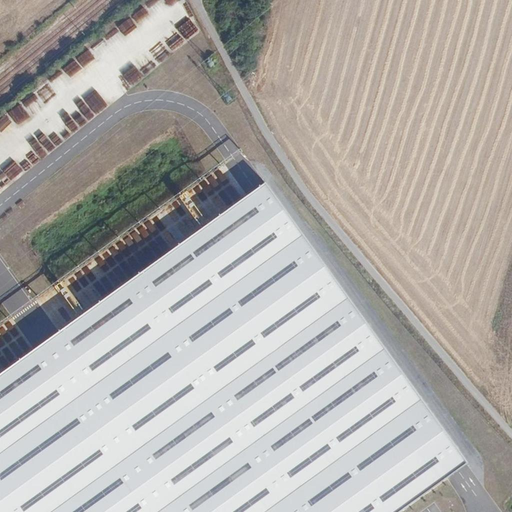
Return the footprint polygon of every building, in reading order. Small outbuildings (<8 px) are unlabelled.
[(78,74),(72,79),(77,85),(87,77),(77,65),(73,68),(78,74)] [(55,87),(62,97),(74,89),(67,78),(55,87)] [(49,107),(60,99),(49,85),(38,93),(49,107)] [(36,98),(24,108),(23,105),(11,115),(17,122),(30,112),(32,115),(43,106),(36,98)] [(71,114),(79,126),(104,108),(97,98),(83,107),(88,114),(82,117),(77,110),(71,114)] [(280,183),(265,189),(467,468),(480,456),(280,183)] [(0,511),(405,511),(467,468),(265,189),(47,345),(0,379),(0,511)]
